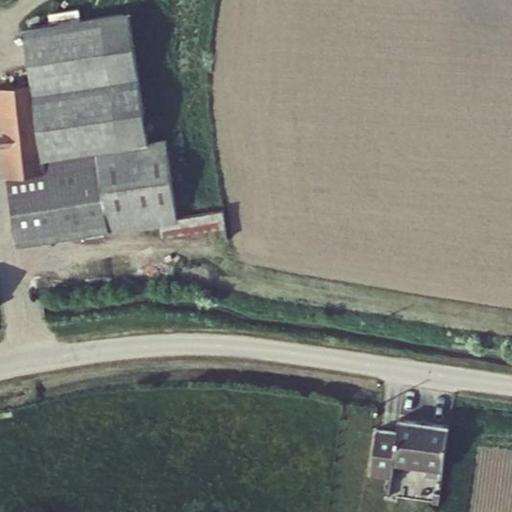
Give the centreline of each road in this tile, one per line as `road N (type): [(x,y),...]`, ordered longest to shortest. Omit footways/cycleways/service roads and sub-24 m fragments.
road 1 (unclassified): [(511,386),(200,345),(0,367)]
road 2 (track): [(0,210),(33,360)]
